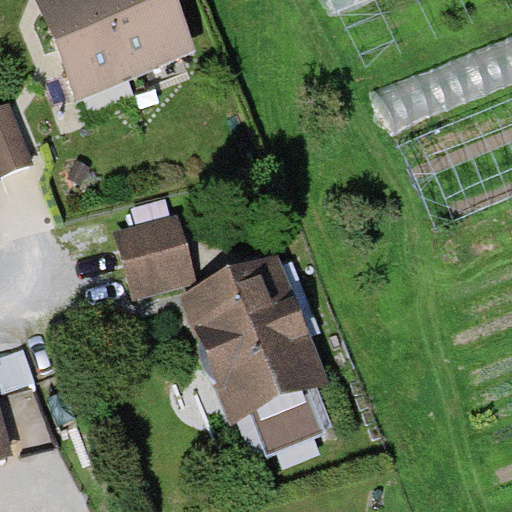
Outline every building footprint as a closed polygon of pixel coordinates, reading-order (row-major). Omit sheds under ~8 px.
[(185,0),(73,0),(56,7),(95,104),(209,58),(185,0)] [(396,124),(511,78),(511,31),(380,83),(396,124)] [(511,88),(400,127),(430,216),(511,188),(511,88)] [(21,105),(0,111),(0,169),(4,180),(42,167),(21,105)] [(192,230),(131,243),(143,300),(204,287),(192,230)] [(193,308),(206,342),(241,435),(344,397),(297,269),(193,308)] [(0,433),(0,483),(11,481),(0,433)]
